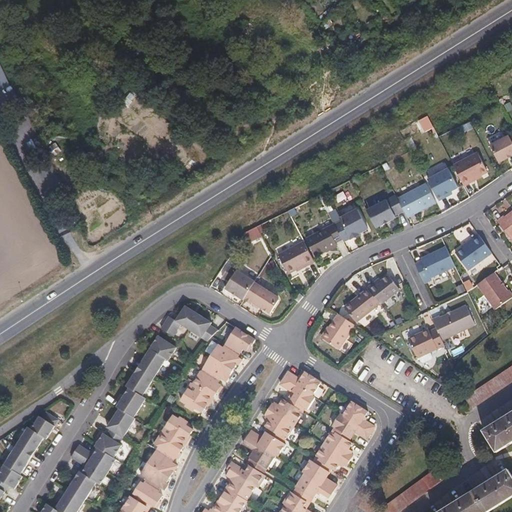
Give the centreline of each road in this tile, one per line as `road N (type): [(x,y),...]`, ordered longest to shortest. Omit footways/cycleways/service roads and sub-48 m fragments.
road 1 (primary): [(511,10),(0,335)]
road 2 (residential): [(284,343),(339,271),(442,224),(511,180)]
road 3 (track): [(429,0),(353,51),(286,111),(260,146),(261,166)]
road 4 (residential): [(20,511),(128,336)]
road 5 (residential): [(275,338),(200,448),(176,511)]
road 6 (residential): [(188,511),(291,349)]
road 7 (residential): [(128,336),(193,291),(275,338)]
road 8 (residential): [(0,431),(128,336)]
road 9 (residential): [(291,349),(373,400),(389,426)]
